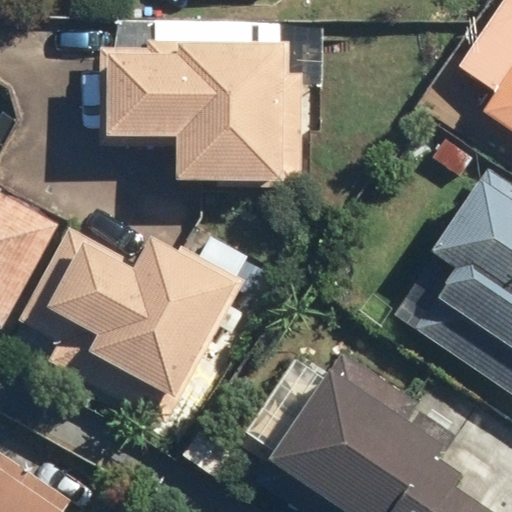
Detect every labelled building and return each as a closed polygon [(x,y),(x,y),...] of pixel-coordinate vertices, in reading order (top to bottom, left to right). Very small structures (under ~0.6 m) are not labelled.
[(497,91),(482,114),(511,134),(511,0),(509,0),(464,69),(497,91)] [(107,49),(106,140),(175,141),(174,185),(306,187),(308,42),(153,40),(153,50),(107,49)] [(458,275),(419,332),(511,394),(511,180),(491,167),(430,256),(458,275)] [(0,330),(3,332),(61,226),(0,193),(0,330)] [(74,226),(22,321),(62,342),(52,363),(172,428),(252,281),(189,247),(184,256),(151,238),(138,261),(74,226)] [(342,351),(264,464),(333,511),(493,511),(456,486),(464,475),(437,457),(445,444),(407,419),(418,403),(342,351)] [(0,511),(74,511),(80,503),(1,451),(0,453),(0,511)]
